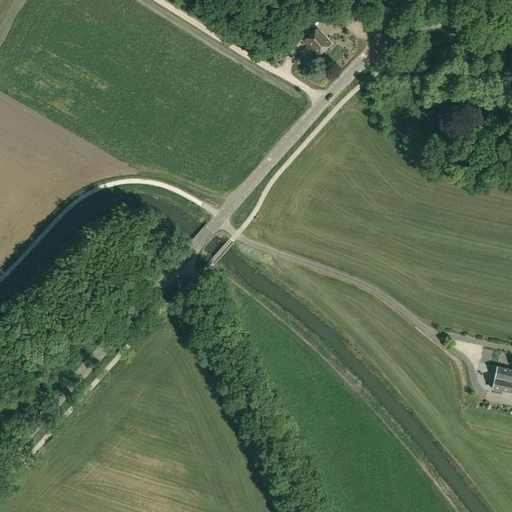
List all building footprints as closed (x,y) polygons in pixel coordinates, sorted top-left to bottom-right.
[(393,10),(381,4),(376,13),(388,19),(393,10)] [(300,13),(290,23),(296,30),(306,20),(300,13)] [(298,28),(303,36),(315,29),(311,21),(298,28)] [(318,56),(331,44),(318,30),(305,41),(318,56)] [(494,378),(511,381),(511,369),(497,367),(494,378)] [(511,392),(511,381),(494,378),(492,389),(511,392)]
